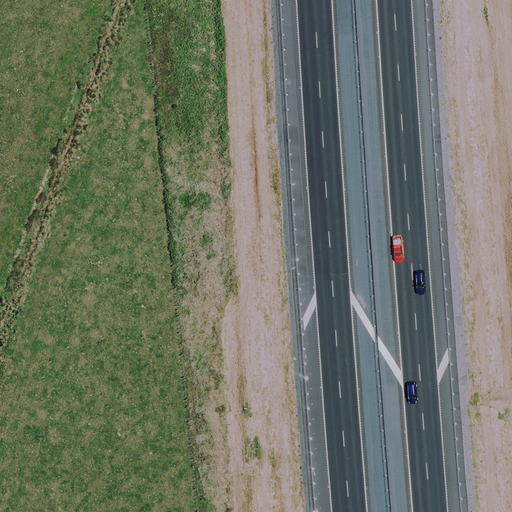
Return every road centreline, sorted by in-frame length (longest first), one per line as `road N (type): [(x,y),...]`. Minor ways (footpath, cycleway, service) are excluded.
road 1 (motorway): [(394,0),(430,511)]
road 2 (motorway): [(350,511),(314,0)]
